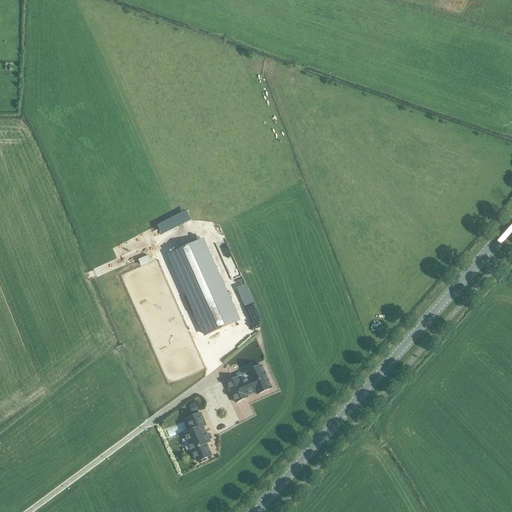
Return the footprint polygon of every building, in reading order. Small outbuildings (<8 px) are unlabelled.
[(192,221),(187,211),(156,226),(161,236),(192,221)] [(203,240),(170,255),(206,336),(239,321),(203,240)] [(139,262),(141,266),(151,262),(149,257),(139,262)] [(254,303),(246,284),(237,288),(245,307),(254,303)] [(239,378),(227,383),(236,403),(248,398),(247,394),(256,390),(258,395),(272,388),(262,366),(247,372),(250,378),(241,383),(239,378)] [(201,413),(186,420),(191,431),(185,434),(197,462),(212,456),(207,444),(210,442),(203,427),(206,425),(201,413)]
